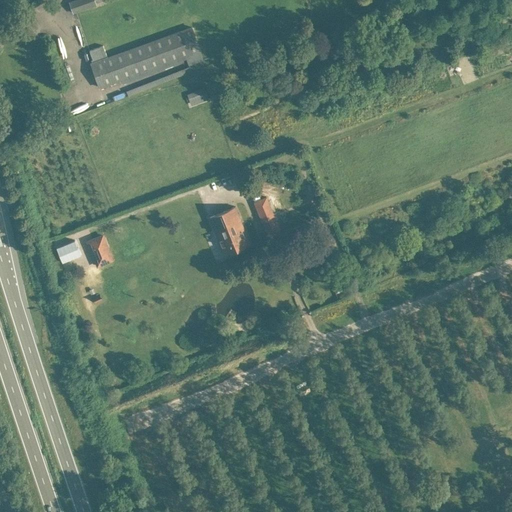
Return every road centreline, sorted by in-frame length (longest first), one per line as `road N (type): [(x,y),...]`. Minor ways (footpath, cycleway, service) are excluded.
road 1 (trunk): [(83,511),(0,261)]
road 2 (unknown): [(413,307),(506,511)]
road 3 (unknown): [(390,317),(474,511)]
road 4 (unknown): [(359,330),(440,511)]
road 5 (unknown): [(323,345),(398,511)]
road 6 (unknown): [(444,294),(511,455)]
road 7 (trunk): [(0,360),(52,511)]
